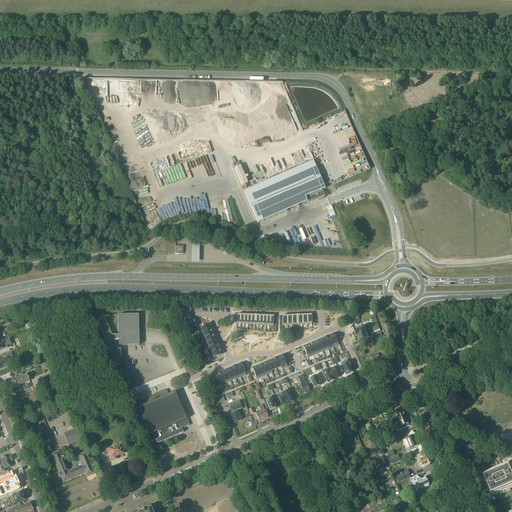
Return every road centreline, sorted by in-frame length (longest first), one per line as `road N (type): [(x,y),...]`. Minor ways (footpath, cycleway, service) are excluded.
road 1 (unclassified): [(374,164),(341,90),(324,78),(0,70)]
road 2 (primary): [(364,280),(117,276),(0,291)]
road 3 (primary): [(0,303),(120,287),(360,294)]
road 4 (tertiary): [(85,511),(367,389)]
road 5 (residential): [(469,511),(402,372)]
